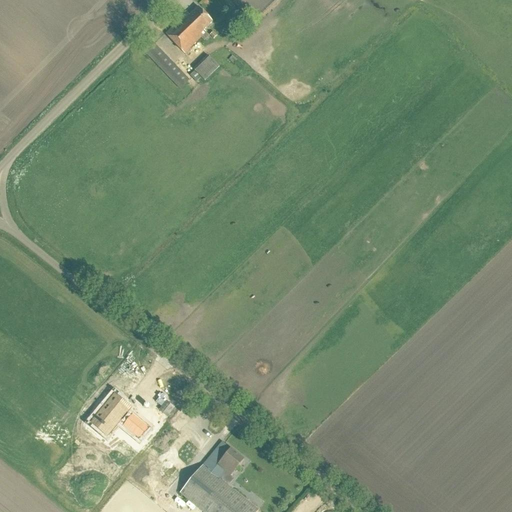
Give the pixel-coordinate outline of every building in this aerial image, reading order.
[(189,16),(187,14),(166,35),(185,54),(201,38),(203,40),(209,35),(204,30),(213,21),(198,7),(189,16)] [(151,39),(141,48),(167,76),(180,90),(189,81),(155,44),(151,39)] [(195,72),(195,73),(201,79),(205,82),(219,67),(208,57),(194,71),(195,72)] [(195,73),(191,77),(198,83),(201,79),(195,73)] [(94,422),(110,434),(123,419),(128,423),(124,427),(140,440),(149,429),(133,417),(131,420),(126,415),(129,411),(113,399),(109,404),(105,402),(98,410),(102,413),(94,422)] [(123,490),(149,511),(195,453),(169,432),(123,490)] [(202,466),(179,494),(202,511),(258,511),(259,511),(219,480),(225,473),(229,476),(234,470),(234,471),(243,460),(230,450),(221,460),(221,461),(217,466),(209,460),(209,459),(208,459),(202,467),(202,466)] [(119,492),(110,503),(116,509),(118,507),(120,509),(124,505),(122,504),(127,498),(119,492)]
